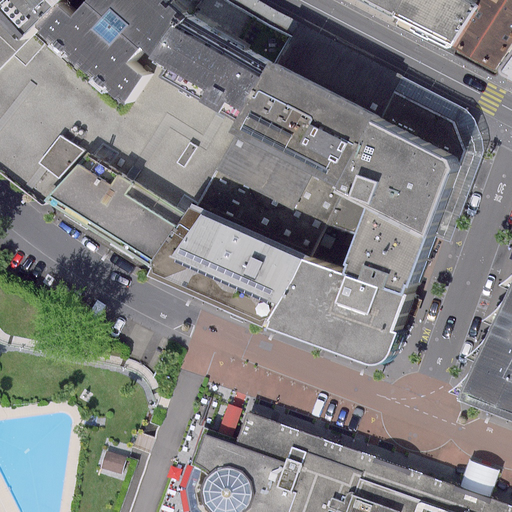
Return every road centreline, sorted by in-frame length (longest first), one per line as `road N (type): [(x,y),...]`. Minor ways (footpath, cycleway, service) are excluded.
road 1 (residential): [(0,197),(139,292),(434,410)]
road 2 (residential): [(511,170),(434,410)]
road 3 (primary): [(304,0),(511,109)]
